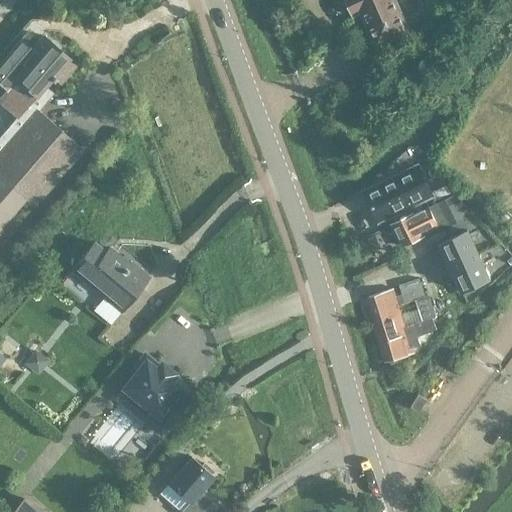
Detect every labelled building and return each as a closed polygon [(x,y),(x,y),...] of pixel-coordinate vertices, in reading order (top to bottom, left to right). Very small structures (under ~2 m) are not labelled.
[(349,0),(355,12),(360,10),(376,47),(409,32),(394,0),(349,0)] [(74,66),(67,60),(68,58),(42,35),(25,55),(14,46),(0,61),(0,83),(5,88),(15,78),(35,96),(50,79),(51,80),(53,77),(60,83),(74,66)] [(35,96),(15,78),(5,88),(0,83),(0,102),(17,117),(35,96)] [(33,206),(82,150),(37,110),(0,152),(0,227),(24,199),(33,206)] [(418,167),(364,193),(378,220),(431,194),(418,167)] [(460,214),(452,198),(433,207),(441,224),(460,214)] [(426,223),(420,210),(412,213),(419,226),(426,223)] [(423,236),(419,226),(412,213),(391,224),(402,247),(423,236)] [(467,230),(440,243),(451,267),(478,255),(467,230)] [(120,309),(148,275),(131,261),(128,264),(108,248),(105,252),(93,243),(71,269),(120,309)] [(478,255),(451,267),(462,291),(489,279),(478,255)] [(426,296),(420,278),(398,284),(401,293),(396,295),(398,304),(426,296)] [(398,304),(396,295),(393,288),(367,296),(376,322),(402,314),(398,304)] [(432,316),(427,299),(417,303),(422,319),(432,316)] [(408,333),(405,325),(402,314),(376,322),(373,323),(379,343),(408,333)] [(417,335),(436,329),(432,317),(405,325),(408,333),(412,347),(420,345),(417,335)] [(414,353),(412,347),(408,333),(379,343),(385,362),(414,353)] [(25,360),(39,371),(50,357),(36,345),(25,360)] [(135,373),(124,387),(168,424),(188,399),(186,397),(185,398),(177,392),(178,391),(176,390),(181,384),(170,376),(171,375),(172,373),(170,372),(162,365),(160,363),(159,365),(158,366),(144,354),(132,370),(135,373)] [(419,412),(427,399),(418,394),(411,406),(419,412)] [(189,503),(213,475),(191,456),(167,484),(189,503)] [(39,511),(24,498),(11,511),(39,511)]
